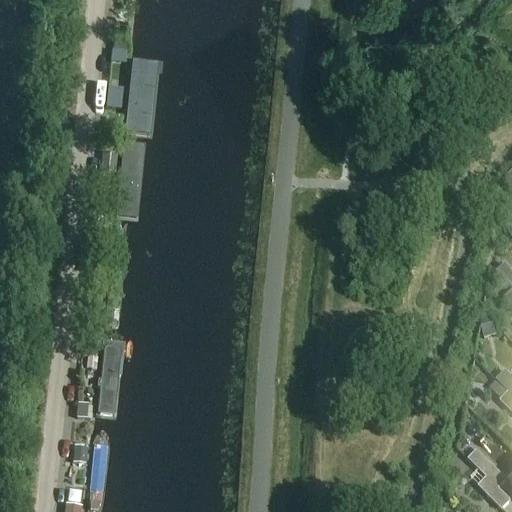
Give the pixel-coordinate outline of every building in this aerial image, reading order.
[(137,0),(132,49),(151,51),(156,0),(137,0)] [(130,73),(124,133),(149,135),(155,75),(130,73)] [(122,93),(108,91),(106,111),(120,112),(122,93)] [(118,131),(104,130),(103,141),(117,142),(118,131)] [(122,144),(114,221),(138,224),(146,147),(122,144)] [(101,174),(112,175),(113,161),(102,160),(101,174)] [(112,261),(105,334),(110,338),(118,335),(126,263),(119,259),(112,261)] [(511,274),(505,267),(496,276),(511,292),(511,274)] [(82,360),(95,361),(96,343),(84,342),(82,360)] [(101,353),(96,426),(117,427),(122,355),(101,353)] [(511,381),(505,375),(496,384),(508,396),(508,395),(511,399),(511,381)] [(511,399),(508,395),(508,396),(500,404),(511,416),(511,399)] [(89,422),(90,410),(77,409),(76,421),(89,422)] [(92,446),(86,511),(101,511),(109,449),(106,442),(102,440),(98,442),(92,446)] [(72,466),(84,467),(86,450),(74,448),(72,466)] [(468,463),(486,481),(487,481),(498,492),(507,484),(477,454),(468,463)] [(487,481),(486,481),(478,490),(500,511),(502,511),(510,504),(498,492),(487,481)] [(78,507),(80,495),(68,494),(66,505),(78,507)]
